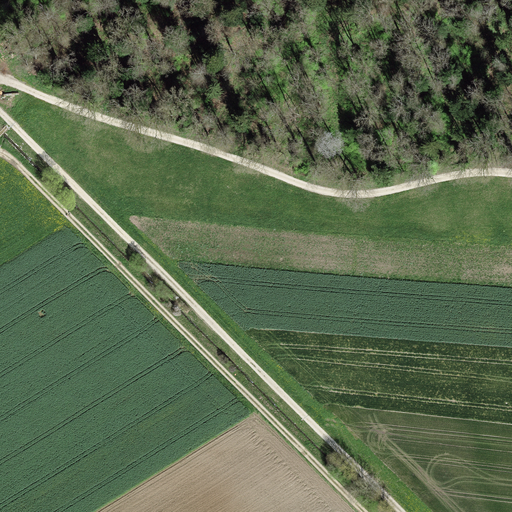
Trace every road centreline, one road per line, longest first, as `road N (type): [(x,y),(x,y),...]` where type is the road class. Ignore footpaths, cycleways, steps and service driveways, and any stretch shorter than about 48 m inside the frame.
road 1 (track): [(12,124),(399,511)]
road 2 (track): [(0,78),(318,189),(366,194),(468,173),(511,174)]
road 3 (track): [(0,152),(364,511)]
